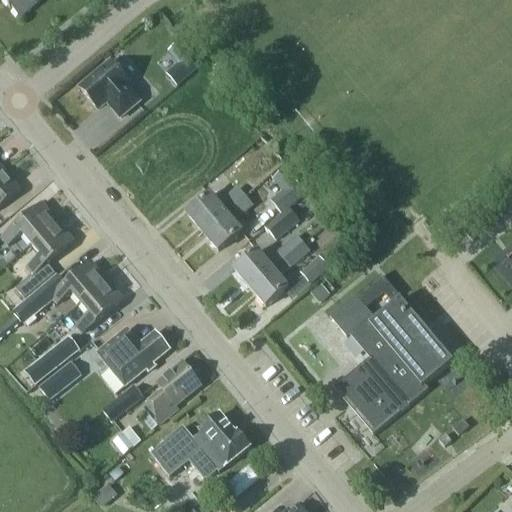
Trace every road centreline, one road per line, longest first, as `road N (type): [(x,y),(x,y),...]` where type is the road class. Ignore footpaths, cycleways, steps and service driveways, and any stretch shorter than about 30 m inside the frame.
road 1 (tertiary): [(351,511),(14,106)]
road 2 (residential): [(14,106),(140,0)]
road 3 (residential): [(412,511),(511,437)]
